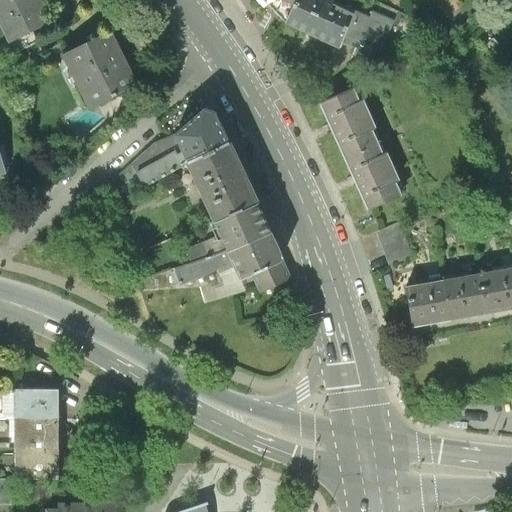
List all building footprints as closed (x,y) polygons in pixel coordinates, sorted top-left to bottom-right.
[(47,22),(36,0),(0,0),(0,30),(6,42),(47,22)] [(263,0),(268,6),(271,8),(285,24),(295,0),(263,0)] [(354,11),(328,0),(295,0),(285,24),(309,35),(339,48),(342,42),(354,11)] [(368,16),(354,11),(342,42),(349,45),(357,48),(359,41),(368,45),(380,40),(382,36),(386,36),(392,21),(370,12),(368,16)] [(135,84),(108,31),(66,52),(93,105),(135,84)] [(480,58),(473,47),(464,53),(470,64),(480,58)] [(321,103),(345,156),(379,141),(355,88),(321,103)] [(203,110),(173,136),(182,153),(186,160),(231,142),(214,111),(203,110)] [(402,195),(379,141),(345,156),(368,209),(402,195)] [(256,203),(231,142),(186,160),(188,164),(212,222),(256,203)] [(137,175),(144,188),(188,164),(186,160),(182,153),(177,156),(175,152),(137,175)] [(269,233),(256,203),(212,222),(218,237),(224,251),(269,233)] [(404,223),(378,233),(391,266),(417,256),(404,223)] [(281,261),(269,233),(224,251),(230,265),(237,280),(249,275),(281,261)] [(184,251),(190,266),(224,251),(218,237),(184,251)] [(230,265),(224,251),(190,266),(172,273),(178,287),(230,265)] [(289,279),(281,261),(249,275),(257,294),(289,279)] [(511,267),(479,273),(486,314),(511,309),(511,267)] [(479,273),(441,280),(448,320),(486,314),(479,273)] [(389,276),(381,278),(384,287),(392,285),(389,276)] [(410,327),(448,320),(441,280),(403,287),(410,327)] [(0,419),(14,420),(57,420),(58,420),(58,390),(2,390),(1,415),(0,414),(0,419)] [(14,449),(18,449),(56,449),(57,420),(14,420),(14,449)] [(56,479),(56,449),(18,449),(18,465),(16,465),(15,479),(56,479)] [(0,478),(0,504),(11,505),(11,479),(0,478)] [(116,511),(116,500),(56,501),(56,509),(45,509),(44,511),(116,511)] [(207,511),(207,510),(205,502),(176,511),(207,511)]
